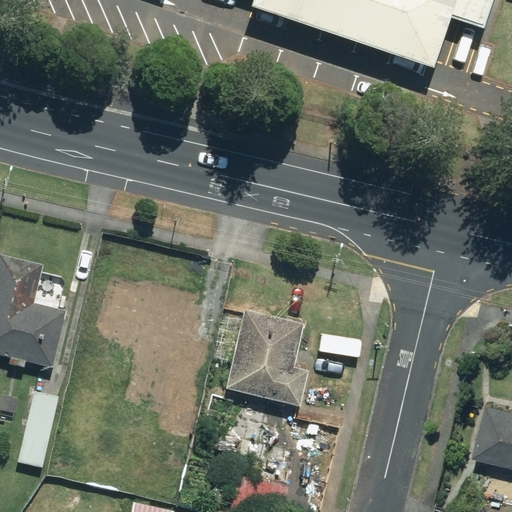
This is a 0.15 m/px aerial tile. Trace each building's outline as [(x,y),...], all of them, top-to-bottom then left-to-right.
[(448,10),(451,0),(255,0),(432,59),(448,10)] [(451,0),(448,10),(482,21),(488,0),(451,0)] [(149,452),(193,265),(111,246),(67,433),(149,452)] [(45,259),(3,250),(0,260),(0,347),(58,361),(70,307),(36,300),(45,259)] [(308,317),(249,304),(231,383),(304,399),(311,366),(298,363),(308,317)] [(195,434),(206,391),(175,382),(164,426),(195,434)] [(47,464),(60,394),(35,389),(22,459),(47,464)] [(511,406),(492,403),(480,455),(511,461),(511,406)] [(239,474),(231,511),(232,511),(287,511),(293,481),(287,480),(289,468),(266,464),(263,478),(239,474)] [(135,494),(131,511),(177,511),(180,504),(135,494)]
